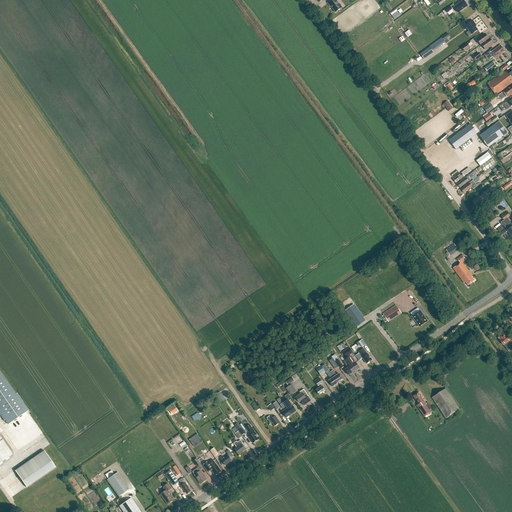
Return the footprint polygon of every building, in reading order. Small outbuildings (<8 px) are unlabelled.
[(342,7),(336,0),(331,0),(328,3),(331,7),(331,6),(335,12),(342,7)] [(463,0),(454,7),(458,13),(468,6),(463,0)] [(450,6),(444,10),(443,12),(445,15),(446,13),(447,13),(449,15),(453,12),(451,10),(452,9),(450,7),(450,6)] [(465,20),(460,24),(464,30),(466,28),(472,35),(478,30),(474,25),(476,24),(473,20),(468,24),(465,20)] [(489,39),(485,34),(477,40),(481,45),(482,45),(482,44),(489,39)] [(489,38),(489,39),(482,44),(482,45),(486,50),(494,44),(489,38)] [(470,48),(467,43),(461,47),(464,52),(470,48)] [(494,56),(496,59),(501,55),(501,54),(505,51),(500,45),(492,52),(490,50),(484,55),(488,60),(494,56)] [(420,54),(424,59),(434,52),(430,47),(420,54)] [(473,57),(476,61),(482,56),(479,52),(473,57)] [(506,64),(498,70),(501,73),(508,67),(506,64)] [(487,84),(496,95),(511,83),(511,71),(509,74),(507,71),(496,79),(495,78),(487,84)] [(507,98),(511,94),(511,85),(503,92),(506,96),(507,98)] [(511,97),(504,104),(504,103),(499,107),(503,112),(508,109),(509,108),(511,105),(511,97)] [(453,109),(447,102),(443,105),(448,112),(453,109)] [(487,113),(494,109),(490,104),(483,108),(487,113)] [(486,122),(493,117),(490,113),(483,118),(486,122)] [(496,143),(504,137),(508,133),(499,121),(495,125),(495,124),(479,136),(489,148),(492,146),(496,143)] [(456,150),(477,133),(470,124),(449,140),(456,150)] [(480,166),(489,160),(492,158),(491,157),(488,153),(476,161),(480,166)] [(493,165),(489,160),(480,166),(481,167),(482,168),(485,172),(493,165)] [(469,168),(466,169),(453,179),(456,183),(464,177),(464,176),(471,171),(469,168)] [(466,177),(457,184),(460,188),(472,179),(473,181),(477,177),(474,172),(466,178),(466,177)] [(469,184),(461,189),(464,193),(471,187),(473,189),(477,186),(473,181),(469,184)] [(501,216),(504,220),(507,218),(510,216),(507,212),(501,216)] [(511,224),(507,218),(504,220),(501,222),(505,227),(507,230),(511,237),(511,224)] [(450,256),(461,248),(458,242),(454,245),(454,244),(446,250),(450,256)] [(465,259),(462,255),(457,259),(461,263),(453,268),(464,283),(465,282),(468,285),(474,281),(472,277),(473,277),(462,262),(465,259)] [(353,305),(345,311),(357,327),(364,322),(353,305)] [(388,321),(388,322),(401,313),(396,305),(383,314),(384,315),(388,321)] [(412,316),(419,327),(428,321),(425,318),(424,318),(422,315),(423,315),(420,311),(412,316)] [(504,333),(499,337),(498,338),(504,345),(510,340),(505,333),(504,334),(504,333)] [(350,348),(344,353),(346,357),(353,353),(350,348)] [(362,358),(367,364),(372,360),(367,354),(363,349),(358,352),(359,353),(355,356),(359,361),(362,359),(361,358),(362,358)] [(349,357),(346,360),(354,372),(360,368),(359,368),(356,363),(351,357),(350,357),(349,357)] [(332,359),(329,361),(335,369),(338,367),(332,359)] [(338,359),(335,361),(341,369),(343,367),(338,359)] [(346,360),(343,361),(348,368),(345,370),(349,376),(354,372),(346,360)] [(330,372),(338,383),(343,380),(339,374),(337,375),(333,370),(330,372)] [(20,417),(22,416),(21,415),(28,410),(17,394),(16,394),(0,371),(0,415),(4,421),(5,420),(8,424),(14,420),(15,421),(17,420),(16,419),(19,416),(20,417)] [(329,381),(333,387),(338,383),(330,372),(327,374),(331,379),(329,381)] [(318,386),(319,388),(316,390),(319,395),(325,391),(322,386),(321,385),(323,383),(319,378),(315,381),(318,386)] [(291,385),(286,389),(290,395),(295,392),(291,385)] [(460,409),(446,388),(432,398),(446,419),(460,409)] [(299,403),(301,401),(304,406),(305,405),(305,406),(307,404),(311,401),(308,397),(308,396),(304,389),(300,392),(301,394),(295,398),(299,403)] [(414,396),(419,404),(417,406),(425,417),(431,413),(429,410),(432,408),(428,402),(426,404),(419,393),(414,396)] [(283,403),(291,414),(296,411),(292,405),(289,402),(288,401),(287,400),(283,403)] [(282,412),(286,418),(291,414),(283,403),(280,405),(284,411),(282,412)] [(267,418),(270,423),(272,422),(275,426),(280,423),(275,416),(273,418),(271,415),(267,418)] [(238,423),(234,425),(242,435),(245,433),(243,430),(239,425),(238,423)] [(248,437),(253,443),(258,440),(255,436),(257,435),(255,432),(249,425),(245,428),(246,428),(248,431),(251,435),(248,437)] [(235,427),(232,429),(239,439),(242,437),(235,427)] [(189,440),(192,444),(201,438),(198,434),(189,440)] [(0,462),(12,455),(0,437),(0,462)] [(234,449),(238,455),(246,450),(242,444),(243,444),(240,440),(237,443),(237,442),(234,444),(237,448),(234,449)] [(214,447),(210,450),(214,456),(218,454),(214,447)] [(44,451),(15,471),(26,487),(55,467),(44,451)] [(220,458),(225,465),(232,461),(230,458),(233,456),(231,453),(228,455),(228,456),(224,459),(222,456),(220,458)] [(196,465),(200,470),(203,468),(197,458),(193,461),(196,465)] [(211,470),(215,476),(221,472),(216,464),(213,460),(207,463),(203,465),(208,472),(211,470)] [(105,475),(108,480),(107,481),(119,497),(129,489),(118,473),(114,475),(111,471),(105,475)] [(178,482),(170,471),(166,474),(173,485),(178,482)] [(200,471),(194,475),(201,484),(207,480),(200,471)] [(188,488),(189,488),(185,483),(186,483),(183,478),(179,481),(182,485),(181,486),(181,487),(181,488),(182,489),(183,489),(183,490),(184,490),(187,494),(188,494),(189,494),(190,493),(190,492),(191,492),(188,488)] [(168,491),(171,489),(168,484),(163,487),(164,488),(161,490),(163,493),(161,494),(168,505),(173,501),(171,497),(172,496),(168,491)] [(119,506),(122,511),(140,511),(131,498),(119,506)]
